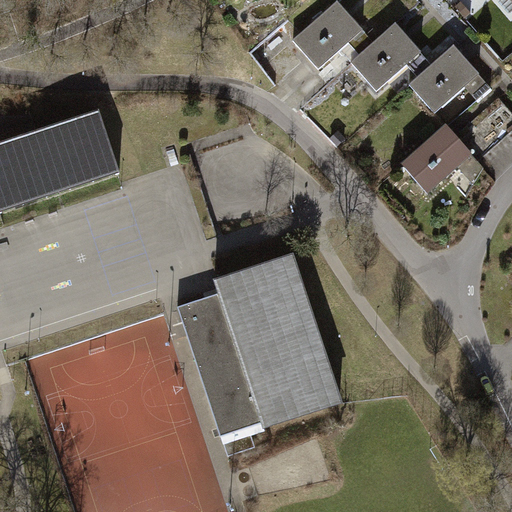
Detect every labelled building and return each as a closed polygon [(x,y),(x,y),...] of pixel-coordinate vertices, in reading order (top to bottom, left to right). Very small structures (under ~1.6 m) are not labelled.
[(340,0),(294,40),(320,69),(366,30),(340,0)] [(397,23),(352,62),(378,92),(423,53),(397,23)] [(455,46),(411,85),(436,113),(481,74),(455,46)] [(0,114),(0,209),(119,171),(98,108),(35,128),(31,114),(0,114)] [(448,124),(403,163),(429,194),(475,155),(448,124)] [(468,197),(488,176),(476,165),(457,186),(468,197)] [(342,402),(293,251),(213,277),(218,291),(211,293),(177,305),(220,436),(261,422),(263,428),(342,402)] [(220,436),(223,444),(251,435),(264,431),(263,428),(261,422),(220,436)] [(251,435),(223,444),(227,456),(255,447),(251,435)]
